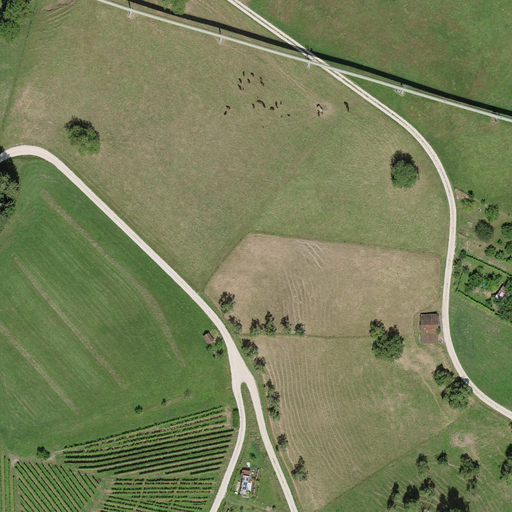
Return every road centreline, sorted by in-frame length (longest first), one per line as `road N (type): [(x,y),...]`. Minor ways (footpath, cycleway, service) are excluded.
road 1 (track): [(230,0),(425,147),(449,201),(448,354),(474,391),(511,418)]
road 2 (track): [(238,374),(217,323),(58,165),(27,150),(0,156)]
road 3 (track): [(192,295),(359,93)]
road 4 (track): [(292,511),(248,381),(238,374)]
road 5 (track): [(211,511),(240,434),(238,374)]
